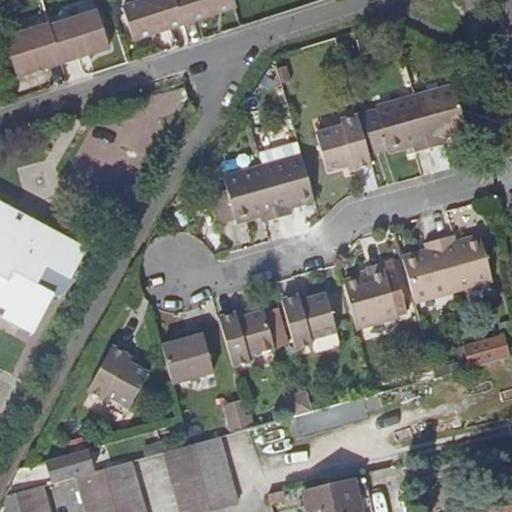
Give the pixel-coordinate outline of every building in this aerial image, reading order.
[(131,43),(181,26),(171,0),(146,0),(120,9),(131,43)] [(171,0),(181,26),(234,9),(230,0),(171,0)] [(47,28),(58,65),(107,50),(96,13),(47,28)] [(14,79),(58,65),(47,28),(46,26),(2,40),(14,79)] [(463,132),(460,119),(455,102),(452,91),(413,102),(426,151),(441,147),(439,139),(463,132)] [(455,102),(460,119),(470,116),(465,100),(455,102)] [(413,155),(426,151),(413,102),(374,113),(386,154),(402,150),(410,148),(413,155)] [(372,158),(386,154),(374,113),(360,117),(372,158)] [(348,175),(368,169),(355,121),(339,125),(341,131),(314,139),(324,175),(346,169),(348,175)] [(404,158),(413,155),(410,148),(402,150),(404,158)] [(298,158),(259,169),(273,217),(289,213),(286,205),(309,199),(298,158)] [(261,221),(273,217),(259,169),(221,180),(224,191),(209,195),(217,222),(232,218),(233,221),(258,213),(261,221)] [(0,318),(31,335),(62,277),(69,280),(86,249),(20,213),(0,202),(0,318)] [(436,243),(450,292),(489,282),(478,240),(454,247),(452,239),(436,243)] [(411,303),(450,292),(436,243),(423,247),(425,255),(400,261),(411,303)] [(340,286),(353,332),(395,320),(382,267),(363,272),(365,280),(340,286)] [(277,302),(291,351),(308,347),(310,353),(336,345),(322,295),(300,301),(299,296),(277,302)] [(240,321),(248,319),(246,312),(238,314),(240,321)] [(215,321),(229,370),(247,365),(245,359),(271,352),(261,315),(248,319),(240,321),(238,314),(215,321)] [(158,350),(168,388),(210,376),(198,333),(180,338),(182,344),(174,346),(158,350)] [(465,369),(502,358),(496,337),(464,346),(459,348),(465,369)] [(109,349),(82,395),(99,405),(104,397),(126,410),(145,377),(126,366),(129,360),(109,349)] [(409,365),(426,361),(424,349),(406,354),(409,365)] [(289,418),(308,413),(303,395),(284,401),(289,418)] [(232,434),(245,430),(238,404),(224,408),(232,434)] [(185,448),(159,455),(175,511),(216,511),(232,508),(213,440),(185,448)] [(84,452),(43,464),(48,485),(88,473),(84,452)] [(89,475),(72,480),(80,511),(138,511),(125,465),(89,475)] [(367,511),(360,479),(298,493),(302,511),(367,511)] [(11,498),(14,511),(44,511),(39,489),(11,498)] [(266,498),(268,509),(280,506),(277,496),(266,498)] [(2,511),(14,511),(11,498),(9,498),(2,511)]
